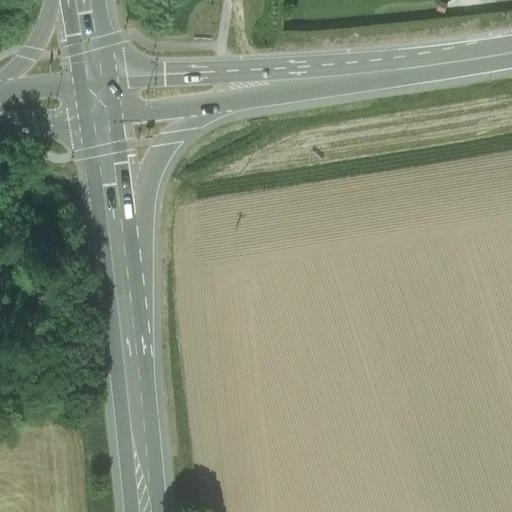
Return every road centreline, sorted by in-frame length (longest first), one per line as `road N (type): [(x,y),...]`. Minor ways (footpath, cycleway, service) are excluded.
road 1 (secondary): [(352,74),(223,71),(95,80)]
road 2 (primary): [(142,511),(118,259)]
road 3 (secondary): [(118,259),(148,175),(173,137),(224,102)]
road 4 (secondary): [(352,74),(511,52)]
road 5 (primary): [(118,259),(100,118)]
road 6 (secondary): [(224,102),(352,74)]
road 7 (secondary): [(100,118),(224,102)]
